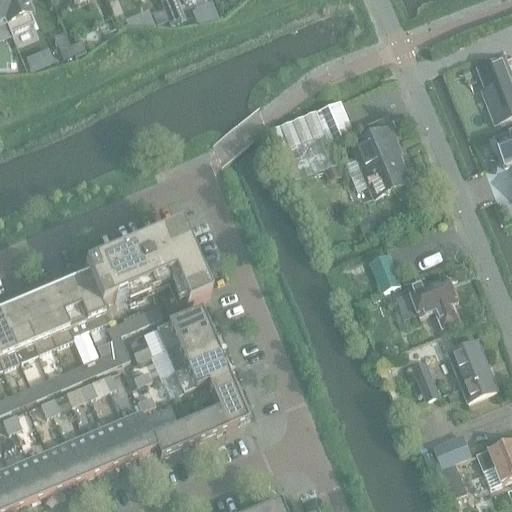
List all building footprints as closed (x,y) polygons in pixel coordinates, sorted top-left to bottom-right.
[(0,0),(0,11),(7,29),(6,29),(10,38),(34,28),(22,0),(0,0)] [(171,1),(160,6),(163,13),(168,25),(169,28),(180,24),(171,1)] [(163,13),(152,18),(156,30),(168,25),(163,13)] [(64,37),(53,42),(56,48),(62,64),(74,59),(70,50),(67,44),(64,37)] [(81,45),(70,50),(74,59),(74,61),(86,57),(81,45)] [(511,81),(505,63),(478,73),(489,101),(485,103),(495,130),(511,123),(511,81)] [(357,144),(341,107),(319,116),(332,151),(338,149),(340,152),(357,144)] [(410,189),(398,159),(396,159),(392,151),(397,149),(390,132),(387,133),(383,124),(363,132),(367,141),(352,148),(359,164),(347,169),(358,196),(371,191),(376,203),(410,189)] [(511,136),(496,143),(506,170),(511,168),(511,136)] [(209,303),(179,232),(83,273),(86,280),(87,280),(101,312),(172,282),(186,313),(209,303)] [(401,290),(389,260),(364,270),(369,283),(375,280),(382,298),(401,290)] [(104,319),(101,312),(87,280),(86,280),(70,287),(86,327),(104,319)] [(453,310),(458,308),(457,306),(459,305),(459,301),(457,297),(454,294),(453,294),(449,284),(428,292),(425,284),(407,291),(410,298),(396,304),(405,326),(418,320),(420,324),(436,317),(443,334),(460,327),(453,310)] [(86,327),(70,287),(52,295),(69,334),(86,327)] [(69,334),(52,295),(34,302),(56,354),(74,347),(69,334)] [(56,354),(34,302),(17,310),(33,349),(38,361),(56,354)] [(33,349),(17,310),(0,316),(0,319),(16,357),(21,369),(38,361),(33,349)] [(162,323),(156,310),(147,314),(152,327),(162,323)] [(152,327),(147,314),(139,317),(145,331),(152,327)] [(209,337),(204,324),(200,315),(155,334),(165,356),(209,337)] [(145,331),(139,317),(131,321),(137,334),(145,331)] [(21,369),(16,357),(0,319),(0,369),(3,376),(21,369)] [(137,334),(131,321),(123,324),(129,337),(137,334)] [(129,337),(123,324),(115,328),(121,341),(129,337)] [(121,341),(115,328),(105,332),(111,345),(120,341),(121,341)] [(218,358),(209,337),(165,356),(174,377),(218,358)] [(123,349),(120,341),(111,345),(114,353),(123,349)] [(497,395),(478,347),(449,358),(468,407),(497,395)] [(126,357),(123,349),(114,353),(118,361),(126,357)] [(151,362),(147,352),(133,358),(137,368),(151,362)] [(117,370),(111,357),(101,362),(106,375),(117,370)] [(130,365),(126,357),(118,361),(121,369),(130,365)] [(227,379),(218,358),(174,377),(183,399),(207,389),(207,388),(227,379)] [(106,375),(101,362),(90,366),(96,379),(106,375)] [(439,401),(425,367),(413,372),(427,406),(439,401)] [(82,385),(76,372),(66,377),(71,390),(82,385)] [(71,390),(66,377),(55,381),(60,394),(71,390)] [(151,386),(147,377),(133,383),(137,392),(151,386)] [(247,427),(227,379),(207,388),(207,389),(218,415),(219,415),(227,435),(247,427)] [(116,394),(110,380),(103,383),(109,397),(116,394)] [(46,400),(41,387),(31,392),(36,405),(46,400)] [(97,402),(91,388),(84,391),(90,405),(97,402)] [(90,405),(84,391),(78,393),(84,407),(90,405)] [(36,405),(31,392),(19,396),(25,409),(36,405)] [(155,411),(151,401),(137,407),(141,417),(155,411)] [(11,415),(5,402),(0,404),(0,418),(1,420),(11,415)] [(59,418),(53,404),(47,407),(53,421),(59,418)] [(53,421),(47,407),(40,409),(46,423),(53,421)] [(227,435),(219,415),(218,415),(185,429),(194,449),(227,435)] [(152,443),(146,430),(141,417),(121,425),(137,463),(155,455),(155,454),(155,453),(151,444),(152,443)] [(22,434),(16,420),(9,422),(15,436),(22,434)] [(15,436),(9,422),(2,425),(8,439),(15,436)] [(137,463),(121,425),(102,433),(118,471),(137,463)] [(194,449),(185,429),(152,443),(151,444),(155,453),(155,454),(155,455),(159,464),(194,449)] [(118,471),(102,433),(83,441),(99,479),(118,471)] [(99,479),(83,441),(65,449),(81,487),(99,479)] [(434,453),(442,474),(455,469),(471,463),(462,441),(434,453)] [(511,484),(511,446),(477,460),(490,494),(511,484)] [(81,487),(65,449),(46,457),(62,495),(81,487)] [(62,495),(46,457),(27,465),(43,503),(62,495)] [(43,503),(27,465),(8,473),(24,511),(43,503)] [(467,499),(455,469),(442,474),(454,504),(467,499)] [(21,511),(24,511),(8,473),(0,476),(0,506),(2,511),(21,511)]
